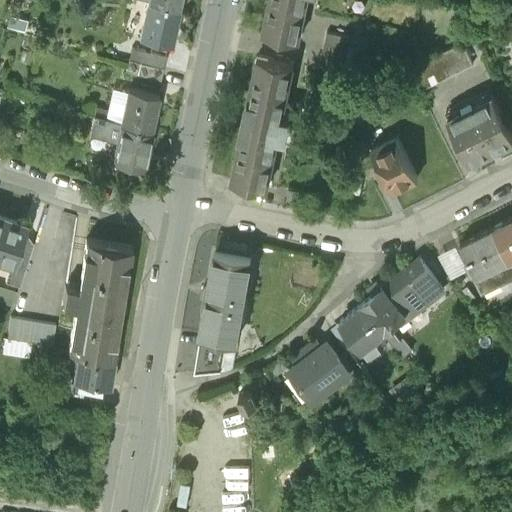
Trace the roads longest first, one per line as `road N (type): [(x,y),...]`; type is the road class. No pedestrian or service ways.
road 1 (secondary): [(121,511),(179,208)]
road 2 (secondary): [(179,208),(222,0)]
road 3 (residential): [(179,208),(373,236)]
road 4 (residential): [(179,208),(0,167)]
road 5 (track): [(357,511),(511,443)]
road 6 (residential): [(373,236),(511,171)]
road 7 (residential): [(373,236),(330,299),(291,337)]
